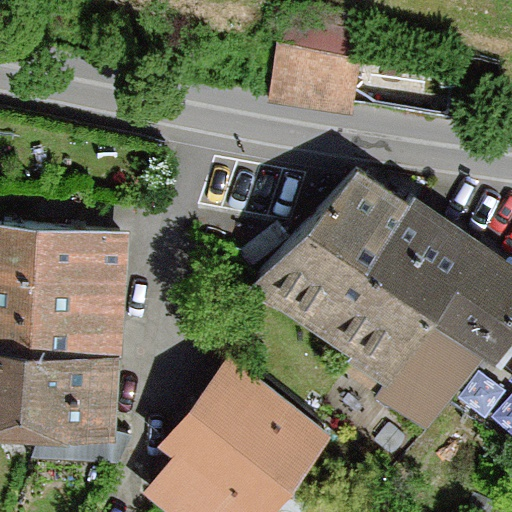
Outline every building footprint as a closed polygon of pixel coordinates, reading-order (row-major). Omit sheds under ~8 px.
[(358,35),(290,25),(280,93),(348,103),(358,35)] [(511,277),(357,158),(251,295),(424,428),(511,313),(511,277)] [(117,432),(128,231),(0,222),(0,426),(42,429),(117,432)] [(155,489),(183,511),(268,511),(311,456),(336,424),(335,423),(243,349),(172,440),(188,454),(155,489)] [(378,511),(368,503),(360,511),(378,511)]
